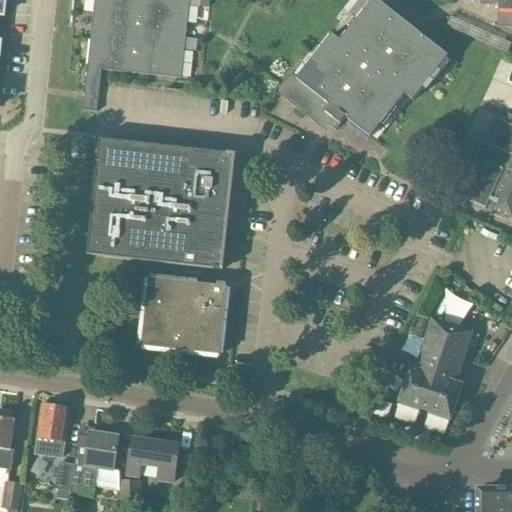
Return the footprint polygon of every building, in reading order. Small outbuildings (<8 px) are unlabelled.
[(190,0),(95,0),(83,111),(97,112),(102,70),(181,79),(190,0)] [(449,57),(377,0),(373,0),(341,42),(332,35),(297,79),(291,74),(283,84),(276,93),(317,125),(321,119),(336,131),(346,119),(371,138),(405,95),(413,102),(449,57)] [(511,0),(483,0),(484,7),(501,8),(501,27),(511,27),(511,0)] [(511,126),(494,119),(482,145),(488,147),(464,200),(485,209),(486,206),(491,208),(490,209),(511,218),(511,126)] [(88,256),(223,271),(233,177),(236,156),(100,141),(88,256)] [(228,288),(149,279),(141,348),(180,353),(221,357),(228,288)] [(472,333),(431,319),(416,370),(410,368),(399,402),(451,419),(462,384),(456,383),(472,333)] [(37,450),(36,456),(63,460),(66,442),(70,409),(44,405),(41,425),(40,425),(37,450)] [(15,420),(0,417),(0,469),(12,471),(14,452),(11,452),(15,420)] [(75,465),(71,486),(96,490),(96,489),(120,492),(120,473),(114,472),(119,438),(89,433),(89,437),(79,436),(75,460),(75,461),(75,465)] [(173,484),(179,447),(133,440),(127,477),(139,479),(142,465),(160,468),(158,481),(173,484)] [(61,462),(56,490),(70,493),(71,486),(75,465),(61,462)] [(19,511),(24,485),(5,482),(1,509),(10,510),(9,511),(19,511)] [(142,504),(141,482),(121,483),(122,505),(142,504)] [(511,511),(511,489),(508,490),(501,490),(501,492),(484,492),(481,496),(481,509),(478,509),(478,511),(511,511)]
